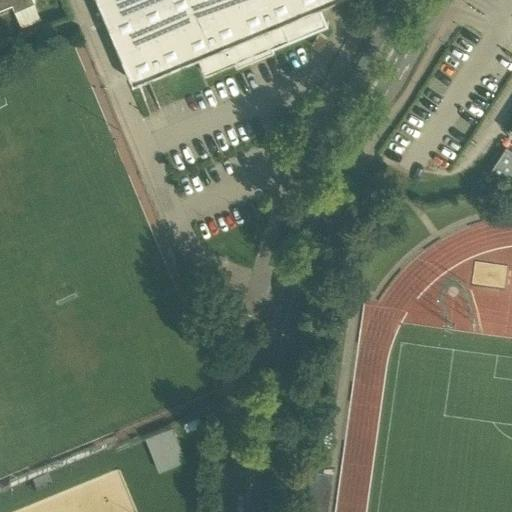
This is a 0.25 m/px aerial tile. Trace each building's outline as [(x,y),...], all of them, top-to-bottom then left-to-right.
[(0,0),(0,9),(11,5),(21,0),(0,0)] [(32,0),(21,0),(11,5),(13,11),(34,3),(32,0)] [(99,0),(134,82),(198,55),(206,74),(327,24),(319,5),(330,0),(99,0)] [(511,149),(506,146),(491,170),(510,183),(511,179),(511,149)] [(160,469),(187,458),(173,424),(146,435),(160,469)]
